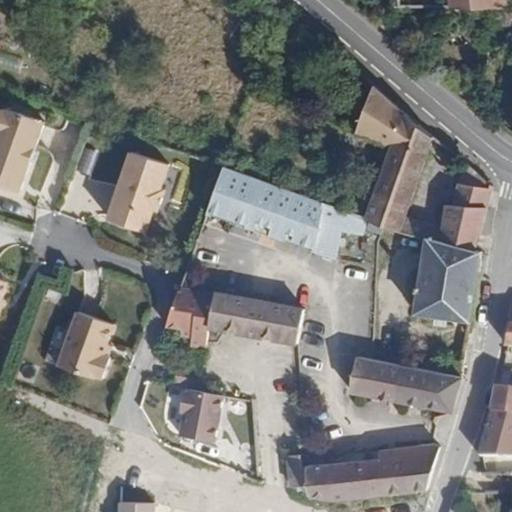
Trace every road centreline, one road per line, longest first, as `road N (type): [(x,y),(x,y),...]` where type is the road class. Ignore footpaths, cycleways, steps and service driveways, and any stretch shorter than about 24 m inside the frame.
road 1 (residential): [(58,241),(166,283),(129,410),(151,455),(258,511)]
road 2 (residential): [(469,421),(404,430),(338,402),(327,298),(305,272),(214,240)]
road 3 (tertiary): [(315,0),(511,163)]
road 4 (residential): [(511,225),(469,421)]
road 5 (unknown): [(277,511),(266,347)]
